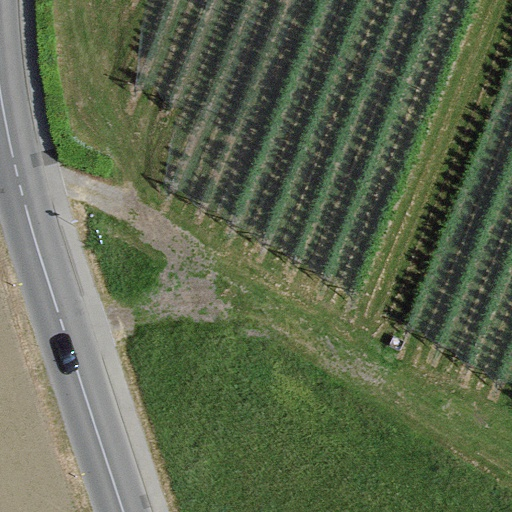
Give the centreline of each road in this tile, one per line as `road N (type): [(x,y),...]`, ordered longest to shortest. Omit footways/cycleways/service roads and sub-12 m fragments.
road 1 (track): [(511,466),(128,203),(18,167)]
road 2 (tertiary): [(125,511),(18,167),(0,50)]
